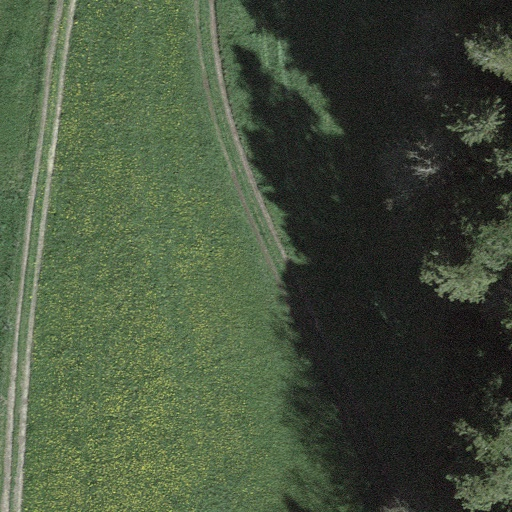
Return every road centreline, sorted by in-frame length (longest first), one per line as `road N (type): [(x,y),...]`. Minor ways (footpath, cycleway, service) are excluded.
road 1 (track): [(385,511),(226,121),(203,0)]
road 2 (track): [(71,0),(19,322),(16,511)]
